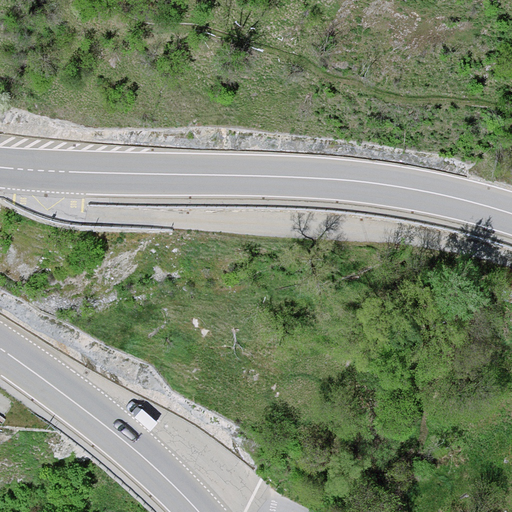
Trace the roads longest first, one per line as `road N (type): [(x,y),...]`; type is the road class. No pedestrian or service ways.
road 1 (residential): [(37,170),(44,215),(84,224),(323,232),(471,254),(511,269)]
road 2 (secondary): [(37,170),(308,177),(414,189),(511,216)]
road 3 (secondary): [(187,511),(0,356)]
